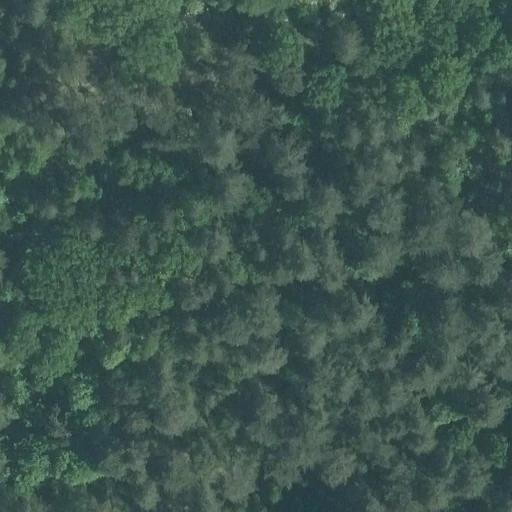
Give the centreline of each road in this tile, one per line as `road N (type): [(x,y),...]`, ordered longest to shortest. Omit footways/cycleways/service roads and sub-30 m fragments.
road 1 (track): [(0,294),(283,269)]
road 2 (track): [(511,244),(283,269)]
